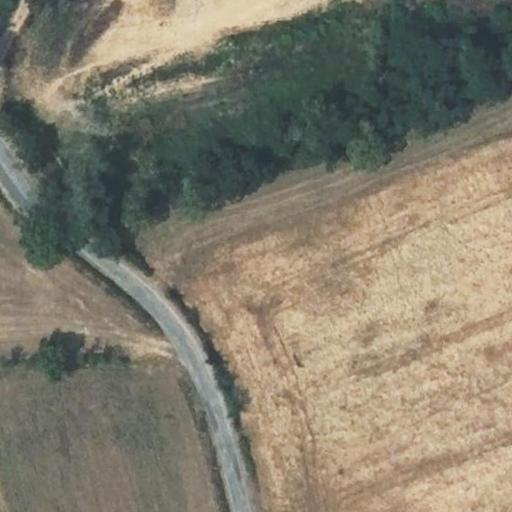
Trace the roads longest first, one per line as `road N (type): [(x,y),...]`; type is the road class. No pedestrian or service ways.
road 1 (unclassified): [(0,149),(37,198),(164,308),(195,357),(239,511)]
road 2 (track): [(348,0),(0,66)]
